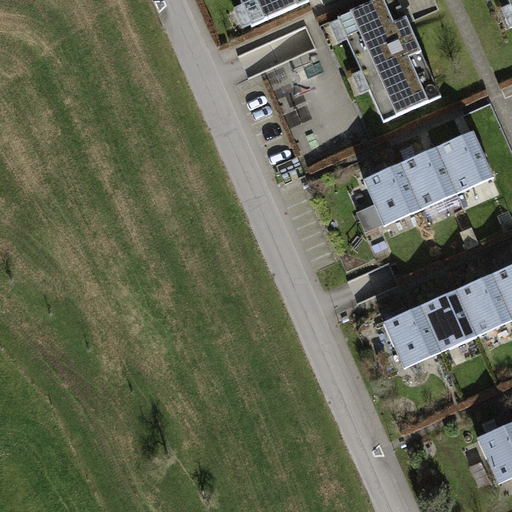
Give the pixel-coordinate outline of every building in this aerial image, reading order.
[(308,0),(240,0),(252,27),(310,2),(308,0)] [(397,0),(381,0),(338,19),(384,123),(441,97),(397,0)] [(494,178),(474,132),(437,148),(457,194),(494,178)] [(457,194),(437,148),(401,165),(421,210),(457,194)] [(421,210),(401,165),(364,181),(384,226),(421,210)] [(511,266),(493,275),(511,317),(511,266)] [(511,321),(511,317),(493,275),(457,291),(477,337),(511,321)] [(477,337),(457,291),(420,307),(441,353),(477,337)] [(441,353),(420,307),(384,323),(405,369),(441,353)] [(511,478),(511,423),(478,438),(499,484),(511,478)]
